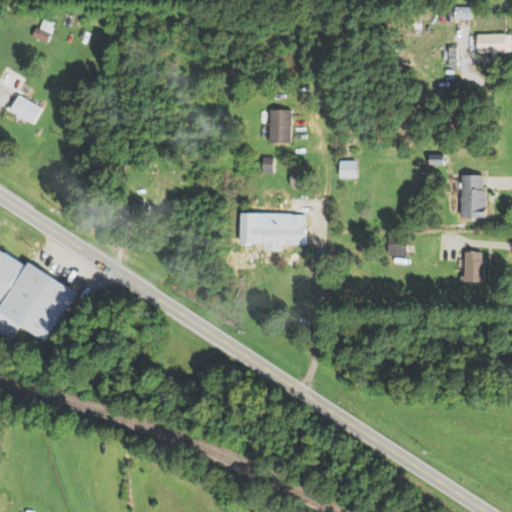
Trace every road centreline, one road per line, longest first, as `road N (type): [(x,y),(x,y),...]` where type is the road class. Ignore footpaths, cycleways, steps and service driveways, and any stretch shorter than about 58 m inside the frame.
road 1 (primary): [(330,409),(0,194)]
road 2 (primary): [(487,511),(330,409)]
